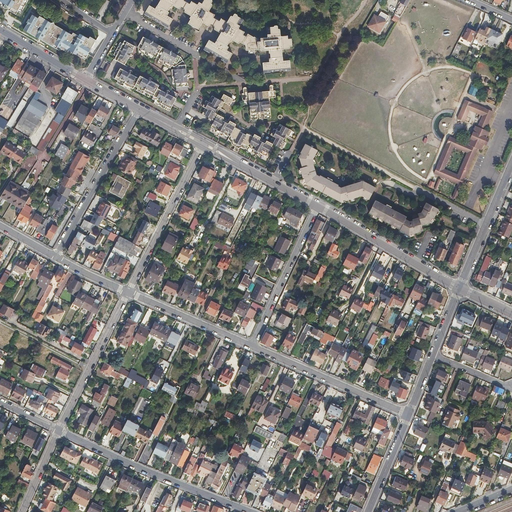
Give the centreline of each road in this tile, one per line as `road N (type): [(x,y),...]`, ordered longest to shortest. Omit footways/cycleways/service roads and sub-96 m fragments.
road 1 (residential): [(273,181),(303,130),(486,224)]
road 2 (residential): [(59,430),(249,511)]
road 3 (residential): [(54,257),(139,109)]
road 4 (residential): [(252,346),(408,414)]
road 5 (residential): [(127,292),(203,144)]
road 6 (residential): [(317,206),(459,287)]
road 7 (residential): [(252,346),(317,206)]
road 8 (residential): [(59,430),(127,292)]
road 9 (residential): [(127,292),(252,346)]
